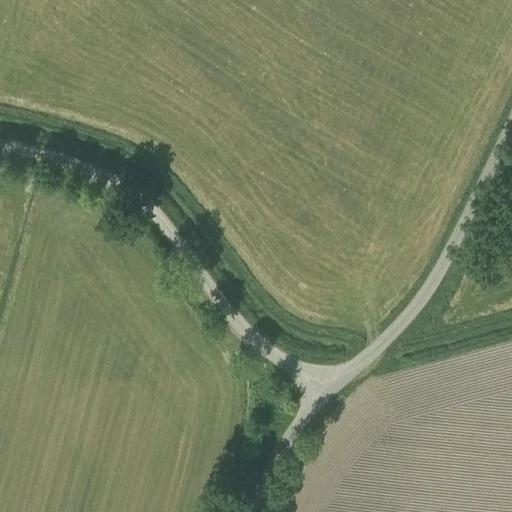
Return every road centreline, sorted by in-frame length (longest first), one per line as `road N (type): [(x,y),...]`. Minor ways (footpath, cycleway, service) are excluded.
road 1 (unclassified): [(0,149),(71,164),(122,187),(169,230),(238,328),(321,385)]
road 2 (unclassified): [(321,385),(420,286),(511,113)]
road 3 (unclassified): [(239,511),(285,422),(321,385)]
